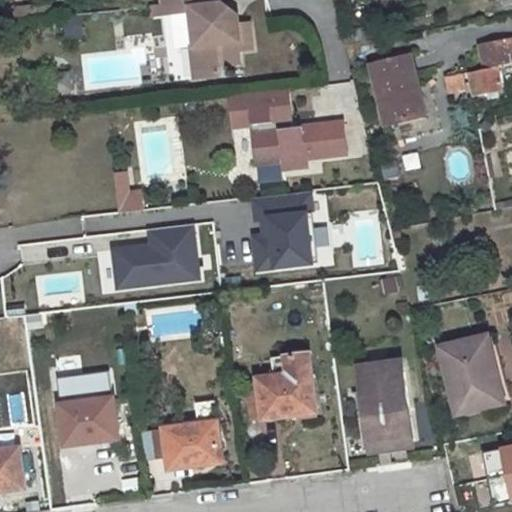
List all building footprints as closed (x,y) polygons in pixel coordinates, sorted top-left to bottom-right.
[(143,0),(144,6),(150,5),(151,15),(161,14),(160,5),(159,0),(143,0)] [(211,0),(159,0),(160,5),(161,14),(189,12),(193,46),(189,47),(193,79),(220,76),(219,66),(238,64),(237,51),(251,49),(248,23),(237,25),(236,15),(226,17),(221,12),(220,4),(212,4),(211,0)] [(49,5),(37,6),(39,19),(51,17),(49,5)] [(12,10),(0,10),(0,14),(1,23),(13,22),(12,10)] [(185,16),(168,17),(172,79),(189,78),(185,16)] [(364,30),(342,34),(344,47),(367,42),(364,30)] [(511,40),(484,46),(489,71),(470,75),(471,82),(474,96),(486,93),(494,91),(500,90),(496,68),(511,65),(511,40)] [(410,55),(369,65),(384,124),(425,115),(410,55)] [(470,75),(459,77),(461,84),(468,82),(471,82),(470,75)] [(459,77),(444,80),(447,94),(462,91),(461,84),(459,77)] [(286,89),(230,96),(233,127),(253,125),(254,132),(253,133),(256,164),(282,161),(283,169),(307,166),(306,159),(346,154),(342,122),(291,128),(286,89)] [(494,91),(486,93),(487,101),(496,99),(494,91)] [(112,175),(118,216),(144,211),(140,189),(130,191),(127,172),(112,175)] [(250,197),(254,272),(314,270),(310,194),(250,197)] [(112,290),(213,284),(209,225),(144,228),(145,244),(110,246),(112,290)] [(120,309),(112,310),(112,317),(122,315),(120,309)] [(39,314),(25,315),(27,326),(40,324),(39,314)] [(25,315),(8,317),(10,329),(27,326),(25,315)] [(494,334),(484,337),(496,385),(501,384),(506,382),(494,334)] [(484,337),(441,348),(457,415),(506,402),(501,384),(496,385),(484,337)] [(309,354),(287,357),(289,374),(274,377),(258,379),(263,420),(317,411),(309,354)] [(287,357),(272,359),(274,377),(289,374),(287,357)] [(403,367),(360,373),(368,442),(413,437),(403,367)] [(118,438),(117,427),(113,398),(59,406),(63,446),(118,438)] [(217,423),(164,430),(169,470),(205,464),(223,462),(217,423)] [(490,505),(511,501),(511,444),(481,450),(490,505)] [(0,491),(24,488),(22,476),(18,449),(0,451),(0,491)]
